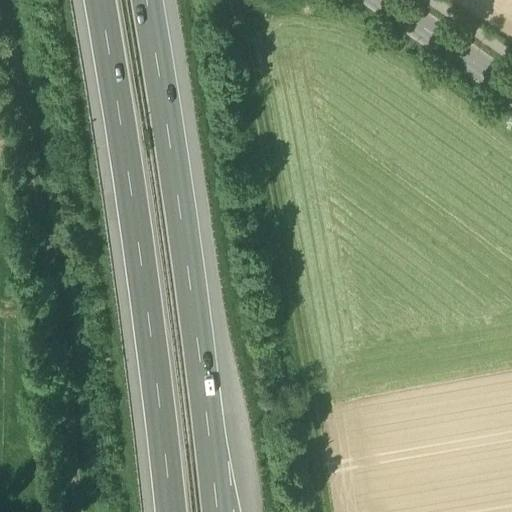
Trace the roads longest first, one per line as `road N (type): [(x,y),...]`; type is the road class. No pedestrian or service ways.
road 1 (track): [(330,511),(239,0)]
road 2 (motorway): [(217,511),(146,0)]
road 3 (motorway): [(99,0),(170,511)]
road 4 (track): [(6,0),(72,511)]
road 5 (residential): [(511,92),(381,0)]
